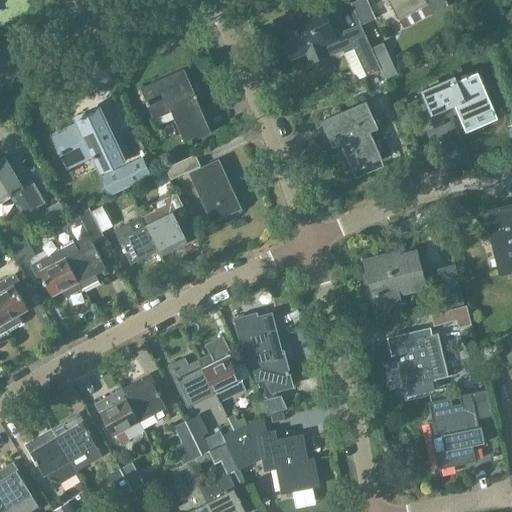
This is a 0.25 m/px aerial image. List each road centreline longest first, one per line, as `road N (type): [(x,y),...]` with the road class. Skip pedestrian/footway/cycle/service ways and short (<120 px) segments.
road 1 (residential): [(0,417),(313,257)]
road 2 (residential): [(313,257),(213,0)]
road 3 (residential): [(371,511),(313,257)]
road 4 (residential): [(313,257),(465,210)]
